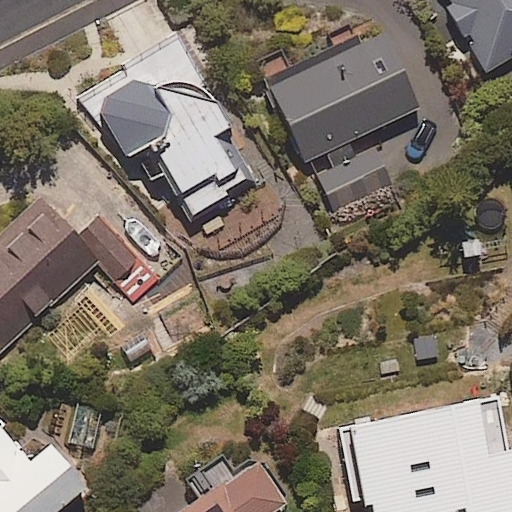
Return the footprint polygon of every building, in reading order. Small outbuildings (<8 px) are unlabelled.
[(511,0),(442,0),(443,1),(439,4),(456,38),(461,35),(477,66),(481,73),(511,56),(511,0)] [(415,106),(376,28),(328,52),(321,37),(255,70),(328,217),(392,185),(365,131),(415,106)] [(258,170),(176,41),(84,99),(121,157),(143,143),(188,214),(258,170)] [(74,235),(39,196),(0,231),(0,344),(95,260),(132,301),(156,280),(98,214),(74,235)] [(349,500),(367,496),(370,511),(447,511),(442,480),(496,470),(482,397),(335,426),(349,500)] [(22,456),(0,430),(0,511),(45,511),(77,486),(39,442),(22,456)] [(269,511),(283,503),(248,453),(164,511),(269,511)]
